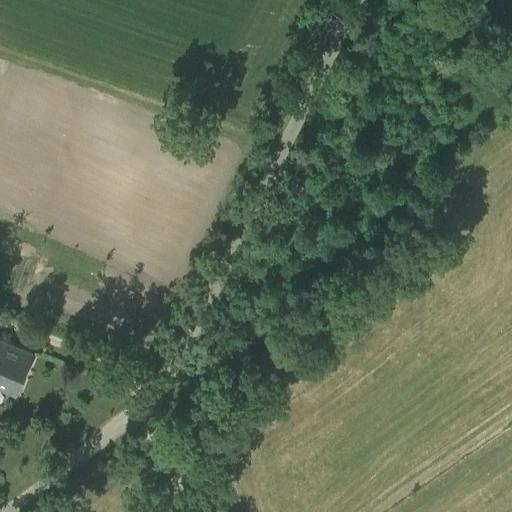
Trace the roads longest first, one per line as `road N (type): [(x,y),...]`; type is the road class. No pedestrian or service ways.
road 1 (unclassified): [(6,511),(151,398),(175,365),(357,0)]
road 2 (track): [(189,511),(151,398)]
